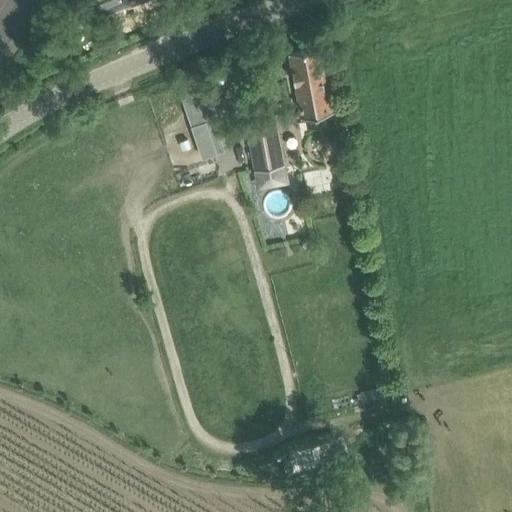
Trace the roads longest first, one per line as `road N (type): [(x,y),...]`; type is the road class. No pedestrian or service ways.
road 1 (unknown): [(234,205),(209,193),(178,199),(144,230),(191,423),(206,442),(228,451),(263,445),(289,424),(290,391),(264,297)]
road 2 (tertiary): [(0,129),(59,95),(299,0)]
